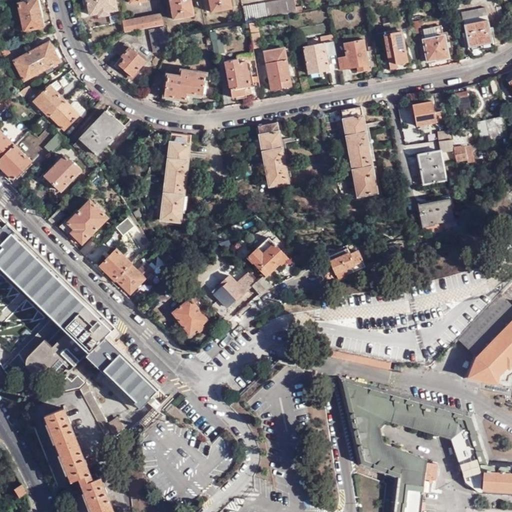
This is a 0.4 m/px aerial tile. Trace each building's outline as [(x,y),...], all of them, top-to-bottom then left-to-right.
[(43,27),(37,0),(34,0),(18,4),(24,32),(43,27)] [(116,9),(114,0),(82,0),(84,9),(88,8),(89,13),(97,12),(98,14),(108,13),(108,10),(116,9)] [(194,17),(190,0),(169,0),(173,20),(194,17)] [(232,10),(230,0),(209,0),(212,13),(232,10)] [(304,13),(303,8),(296,8),(294,0),(290,0),(243,8),(246,24),(250,23),(257,22),(304,13)] [(492,44),(485,10),(461,15),(468,49),(492,44)] [(165,27),(163,16),(140,19),(127,22),(129,33),(165,27)] [(250,23),(253,46),(253,48),(261,46),(257,22),(250,23)] [(412,24),(414,37),(422,36),(427,63),(451,58),(448,44),(445,45),(441,27),(421,31),(419,23),(412,24)] [(170,50),(167,38),(165,27),(150,31),(154,53),(170,50)] [(408,65),(401,33),(384,36),(390,69),(408,65)] [(304,46),(308,73),(329,69),(328,64),(329,64),(328,55),(335,53),(332,34),(320,36),(321,43),(304,46)] [(369,70),(363,40),(344,43),(346,57),(338,58),(340,70),(357,68),(358,72),(369,70)] [(60,62),(49,42),(13,61),(23,81),(51,66),(53,69),(58,67),(56,64),(60,62)] [(0,48),(4,57),(6,61),(12,57),(5,44),(0,44),(0,48)] [(132,77),(146,62),(127,44),(118,53),(122,57),(114,65),(118,69),(121,67),(132,77)] [(271,89),(281,88),(280,81),(290,80),(285,47),(264,50),(271,89)] [(237,55),(238,61),(255,59),(254,52),(237,55)] [(232,99),(246,97),(244,88),(251,86),(247,63),(238,65),(237,60),(225,62),(232,99)] [(203,97),(206,73),(181,70),(180,77),(166,75),(163,97),(186,100),(187,95),(203,97)] [(299,77),(301,92),(309,90),(307,76),(299,77)] [(50,85),(57,92),(62,87),(55,81),(50,85)] [(254,101),(261,100),(259,84),(259,83),(251,85),(251,86),(253,96),(254,101)] [(50,115),(65,100),(57,92),(50,85),(43,92),(42,90),(32,99),(39,107),(38,108),(42,114),(44,112),(49,116),(50,115)] [(22,89),(18,93),(22,97),(32,90),(28,86),(22,89)] [(246,97),(253,96),(251,86),(244,88),(246,97)] [(454,90),(458,111),(470,108),(466,87),(454,90)] [(443,92),(434,94),(437,109),(446,108),(443,92)] [(469,99),(471,107),(480,105),(477,96),(469,99)] [(79,115),(65,100),(50,115),(64,130),(66,129),(69,131),(72,127),(70,124),(79,115)] [(434,114),(432,103),(412,106),(416,128),(443,123),(442,113),(434,114)] [(361,108),(342,112),(345,129),(358,197),(378,194),(367,135),(361,108)] [(102,164),(113,153),(105,145),(122,129),(112,119),(110,121),(104,114),(73,144),(102,164)] [(484,120),(488,140),(507,136),(503,115),(484,120)] [(278,123),(258,127),(269,187),(290,183),(278,123)] [(449,129),(436,132),(437,140),(451,137),(449,129)] [(0,160),(14,145),(0,131),(0,160)] [(44,147),(51,154),(65,139),(58,132),(44,147)] [(183,135),(171,133),(162,220),(181,223),(191,135),(183,135)] [(453,147),(452,143),(444,144),(445,154),(454,152),(454,149),(453,147)] [(454,152),(456,161),(466,159),(467,163),(474,161),(471,144),(453,147),(454,149),(454,152)] [(14,145),(0,160),(0,165),(14,180),(31,162),(14,145)] [(446,180),(440,151),(418,155),(423,184),(446,180)] [(61,191),(81,171),(65,156),(64,157),(62,156),(43,174),(61,191)] [(82,243),(109,217),(91,200),(69,222),(67,221),(60,227),(70,236),(73,234),(82,243)] [(454,219),(450,200),(418,206),(423,228),(434,226),(433,224),(454,219)] [(48,220),(55,227),(67,215),(60,208),(48,220)] [(52,374),(63,363),(69,370),(71,368),(85,356),(106,337),(115,328),(22,237),(0,215),(0,266),(52,317),(49,321),(10,360),(32,382),(46,368),(52,374)] [(135,226),(128,217),(116,228),(123,236),(135,226)] [(272,240),(268,236),(247,256),(266,275),(280,262),(282,264),(289,257),(279,247),(282,244),(275,237),(272,240)] [(79,251),(86,257),(97,245),(91,239),(79,251)] [(399,245),(389,247),(392,255),(401,253),(401,251),(405,250),(404,245),(399,246),(399,245)] [(100,266),(115,281),(116,280),(131,265),(132,264),(117,249),(100,266)] [(351,254),(349,249),(330,256),(339,278),(365,268),(359,251),(351,254)] [(130,294),(153,270),(144,262),(136,270),(131,265),(116,280),(130,294)] [(160,271),(162,273),(170,264),(169,262),(160,271)] [(162,273),(167,279),(176,270),(170,264),(162,273)] [(0,272),(49,321),(52,317),(0,266),(0,272)] [(163,283),(167,286),(181,275),(176,270),(167,279),(165,280),(163,283)] [(261,295),(266,290),(258,281),(249,272),(243,278),(252,288),(253,287),(261,295)] [(171,291),(183,277),(181,275),(167,286),(171,291)] [(246,294),(230,276),(213,292),(227,307),(237,299),(239,300),(246,294)] [(266,290),(273,287),(263,277),(258,281),(266,290)] [(190,335),(197,330),(203,325),(208,321),(195,305),(198,302),(195,297),(173,314),(190,335)] [(500,297),(458,337),(467,347),(510,308),(500,297)] [(511,305),(510,308),(467,347),(461,371),(490,378),(492,369),(500,361),(502,364),(511,353),(511,351),(511,350),(511,348),(511,305)] [(203,325),(197,330),(200,334),(205,329),(203,325)] [(85,356),(87,358),(139,408),(159,389),(106,337),(85,356)] [(511,511),(511,459),(483,458),(472,413),(381,388),(334,373),(354,458),(391,473),(386,511),(511,511)] [(80,388),(85,382),(77,374),(73,378),(75,389),(80,388)] [(59,392),(75,389),(73,378),(71,380),(66,376),(58,384),(59,392)] [(80,388),(83,393),(90,389),(85,382),(80,388)] [(107,438),(114,434),(107,422),(90,389),(83,393),(107,438)] [(77,480),(91,475),(66,410),(44,418),(47,425),(45,426),(53,446),(55,445),(57,450),(59,456),(57,456),(65,477),(68,476),(70,483),(77,480)] [(114,434),(123,427),(117,415),(107,422),(114,434)] [(91,475),(77,480),(83,494),(81,495),(88,511),(114,511),(101,478),(94,481),(91,475)] [(19,497),(26,493),(21,484),(14,489),(19,497)]
